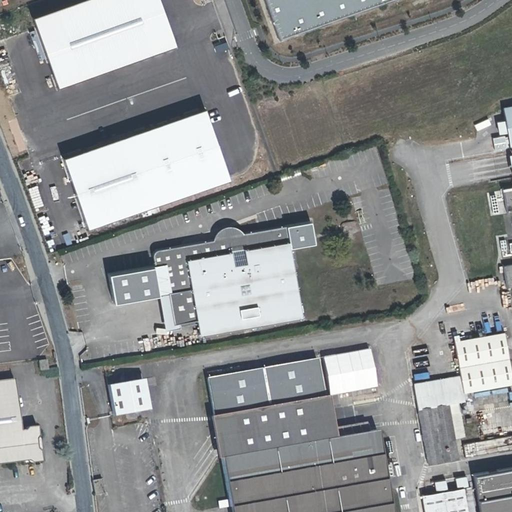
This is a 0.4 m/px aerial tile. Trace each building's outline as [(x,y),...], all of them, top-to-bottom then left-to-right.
[(159,0),(86,0),(35,18),(59,87),(176,46),(159,0)] [(382,0),(265,0),(279,37),(382,0)] [(207,110),(65,161),(90,230),(232,180),(207,110)] [(510,147),(508,135),(492,137),(494,149),(510,147)] [(311,222),(287,226),(291,249),(315,245),(311,222)] [(201,323),(203,335),(303,316),(291,249),(287,226),(243,234),(231,227),(223,229),(217,233),(214,239),(158,250),(153,257),(155,267),(160,295),(165,330),(201,323)] [(160,295),(155,267),(108,275),(114,303),(160,295)] [(428,466),(464,460),(461,439),(464,437),(459,403),(465,402),(463,393),(511,385),(511,373),(505,334),(455,343),(460,376),(414,384),(428,466)] [(338,354),(317,357),(323,394),(329,393),(344,391),(338,354)] [(229,511),(391,511),(376,430),(336,435),(329,393),(323,394),(317,357),(206,377),(229,511)] [(40,370),(48,369),(46,360),(39,361),(40,370)] [(0,466),(28,463),(31,465),(42,463),(40,454),(37,451),(36,440),(38,436),(37,427),(28,428),(25,431),(21,432),(14,381),(0,382),(0,466)] [(143,382),(106,387),(111,417),(147,411),(143,382)] [(511,434),(464,443),(466,458),(511,450),(511,434)] [(481,511),(511,511),(511,465),(474,472),(481,511)] [(102,479),(93,480),(95,493),(104,492),(102,479)] [(435,489),(447,488),(446,479),(434,480),(435,489)] [(467,511),(463,488),(422,494),(424,511),(467,511)]
